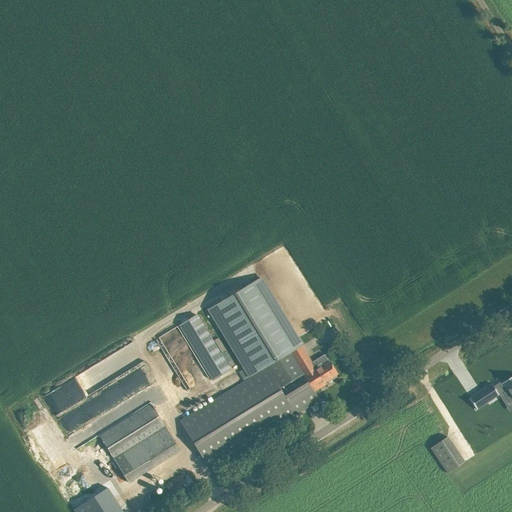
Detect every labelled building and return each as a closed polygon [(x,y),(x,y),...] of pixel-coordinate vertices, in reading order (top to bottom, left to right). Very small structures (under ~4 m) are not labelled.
[(202,408),(180,422),(203,459),(208,468),(305,408),(306,408),(319,400),(314,392),(290,352),(301,345),(260,278),(256,281),(225,299),(210,309),(252,378),(249,380),(202,408)] [(230,370),(196,315),(179,325),(213,380),(230,370)] [(179,351),(189,346),(180,327),(161,337),(172,360),(181,355),(179,351)] [(301,345),(290,352),(314,392),(326,385),(324,382),(337,374),(326,355),(312,363),(301,345)] [(121,373),(122,375),(146,366),(142,356),(125,362),(128,370),(121,373)] [(243,370),(238,372),(243,380),(248,378),(243,370)] [(501,372),(489,377),(493,385),(505,380),(501,372)] [(491,383),(469,398),(476,410),(499,395),(505,406),(511,401),(511,376),(510,378),(501,383),(501,384),(495,389),(493,386),(491,383)] [(104,390),(61,416),(70,431),(93,418),(101,432),(144,407),(141,401),(139,403),(130,386),(122,391),(119,386),(106,394),(104,390)] [(99,436),(128,483),(136,478),(121,453),(153,433),(168,458),(180,450),(151,404),(99,436)] [(452,436),(432,448),(447,475),(468,464),(452,436)] [(115,489),(92,503),(97,511),(121,511),(127,508),(115,489)]
